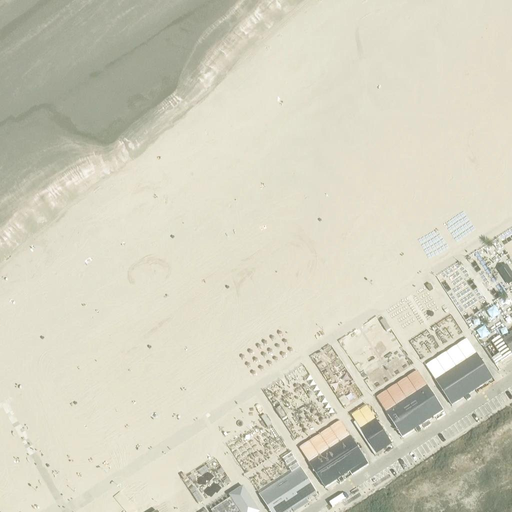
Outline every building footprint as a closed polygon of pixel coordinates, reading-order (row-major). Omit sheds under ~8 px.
[(511,283),(511,275),(506,267),(499,272),(508,286),(511,283)] [(511,336),(504,341),(503,342),(511,355),(511,354),(511,336)] [(468,396),(493,380),(476,355),(435,382),(452,406),(465,398),(467,401),(470,399),(468,396)] [(419,428),(443,412),(427,387),(386,414),(402,439),(415,430),(417,434),(421,431),(419,428)] [(391,446),(375,421),(361,431),(377,455),(391,446)] [(368,466),(366,462),(350,438),(309,464),(325,489),(338,480),(340,484),(344,482),(341,478),(349,473),(352,476),(368,466)] [(296,511),(309,504),(306,501),(310,499),(312,502),(315,500),(313,497),(316,494),(300,470),(259,496),(269,511),(289,511),(292,510),(292,511),(296,511)] [(258,511),(243,489),(230,497),(234,503),(220,511),(258,511)]
